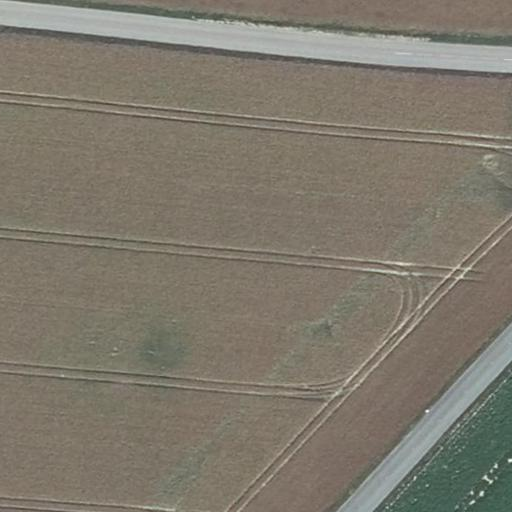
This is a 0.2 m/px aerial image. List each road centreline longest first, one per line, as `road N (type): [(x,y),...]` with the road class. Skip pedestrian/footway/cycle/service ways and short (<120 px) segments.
road 1 (unclassified): [(511,59),(0,20)]
road 2 (tertiary): [(360,511),(511,344)]
